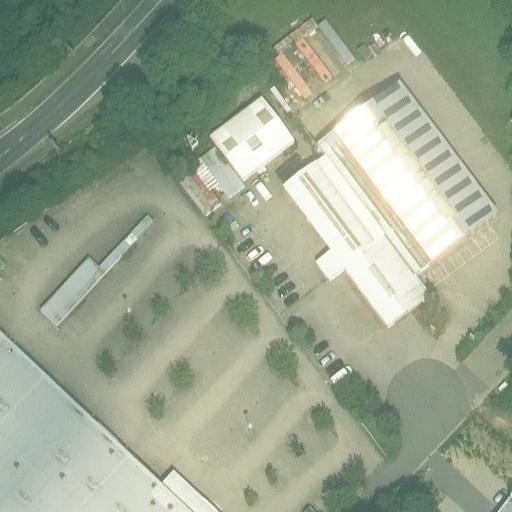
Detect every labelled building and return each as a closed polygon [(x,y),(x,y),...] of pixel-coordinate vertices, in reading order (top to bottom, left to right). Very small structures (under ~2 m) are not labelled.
[(311,25),(272,49),(287,74),(314,58),(302,38),(315,31),(311,25)] [(329,159),(286,191),(334,256),(321,266),(333,281),(345,272),(387,328),(426,299),(414,283),(495,221),(398,93),(322,150),(329,159)] [(221,151),(184,178),(212,216),(250,187),(246,182),(298,143),(265,100),(212,139),(221,151)] [(57,327),(103,275),(87,261),(41,313),(57,327)] [(220,511),(177,472),(165,485),(0,333),(0,511),(220,511)] [(511,511),(511,498),(501,511),(511,511)]
